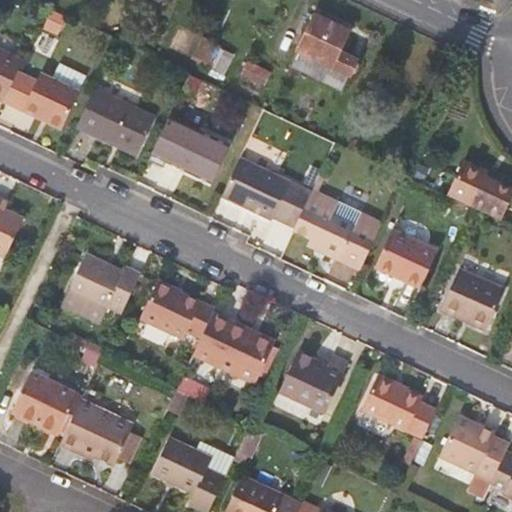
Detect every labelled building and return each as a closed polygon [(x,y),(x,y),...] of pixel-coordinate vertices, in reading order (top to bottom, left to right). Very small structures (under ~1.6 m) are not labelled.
[(300,51),(293,65),(341,87),(347,72),(350,74),(358,58),(340,50),(349,29),(315,13),(298,50),(300,51)] [(202,38),(193,57),(225,73),(234,53),(202,38)] [(0,98),(4,100),(16,74),(23,59),(0,47),(0,98)] [(248,59),(242,73),(263,82),(268,69),(248,59)] [(200,83),(203,77),(191,72),(189,77),(200,83)] [(39,84),(16,74),(4,100),(26,111),(28,107),(48,117),(46,120),(59,126),(76,90),(44,75),(39,84)] [(194,97),(200,83),(189,77),(182,90),(194,97)] [(155,119),(94,89),(77,126),(138,155),(155,119)] [(28,107),(26,111),(46,120),(48,117),(28,107)] [(230,146),(170,116),(149,160),(163,168),(166,161),(212,183),(230,146)] [(272,217),(295,228),(312,192),(240,158),(222,196),(269,219),(272,217)] [(486,178),(488,171),(463,160),(447,194),(475,207),(493,215),(503,220),(511,199),(511,189),(498,183),(486,178)] [(500,177),(488,171),(486,178),(498,183),(500,177)] [(326,175),(322,172),(315,188),(320,190),(326,175)] [(294,231),(310,239),(322,245),(320,250),(360,269),(383,221),(363,211),(357,224),(333,213),(339,199),(320,190),(315,188),(312,192),(295,228),(294,231)] [(12,202),(0,196),(0,205),(9,210),(12,202)] [(0,252),(11,257),(29,218),(9,210),(0,205),(0,252)] [(393,228),(376,266),(422,287),(438,249),(393,228)] [(308,244),(320,250),(322,245),(310,239),(308,244)] [(87,253),(69,292),(108,311),(111,306),(122,312),(141,272),(126,266),(125,270),(87,253)] [(505,287),(461,267),(442,308),(487,328),(505,287)] [(186,332),(202,339),(214,311),(215,309),(159,282),(142,318),(183,338),(186,332)] [(102,324),(108,311),(69,292),(63,305),(102,324)] [(256,384),(273,345),(234,326),(236,321),(214,311),(202,339),(194,354),(256,384)] [(276,340),(236,321),(234,326),(273,345),(276,340)] [(93,344),(91,350),(102,356),(105,349),(93,344)] [(87,348),(81,360),(96,367),(102,356),(91,350),(87,348)] [(328,365),(315,359),(298,351),(280,390),(327,413),(349,364),(333,356),(330,361),(328,365)] [(317,355),(315,359),(328,365),(330,361),(317,355)] [(61,428),(66,431),(81,399),(83,395),(30,371),(12,411),(41,426),(44,420),(61,428)] [(378,372),(376,376),(407,390),(409,386),(378,372)] [(210,389),(184,376),(177,391),(186,395),(204,403),(210,389)] [(407,390),(376,376),(360,411),(413,435),(422,439),(435,411),(420,404),(423,398),(407,390)] [(177,416),(186,395),(177,391),(167,412),(177,416)] [(61,444),(81,453),(84,448),(97,454),(117,463),(134,424),(81,399),(66,431),(61,444)] [(494,431),(460,415),(441,455),(493,479),(506,451),(511,442),(493,434),(494,431)] [(58,434),(61,428),(44,420),(41,426),(58,434)] [(251,430),(240,455),(250,459),(261,434),(251,430)] [(400,463),(409,467),(422,439),(413,435),(400,463)] [(187,505),(202,511),(208,511),(227,474),(233,460),(214,451),(211,458),(167,437),(150,474),(165,481),(172,484),(192,494),(187,505)] [(95,460),(97,454),(84,448),(81,453),(95,460)] [(511,453),(506,451),(493,479),(492,482),(505,488),(503,493),(511,497),(511,453)] [(297,511),(302,503),(242,475),(225,511),(297,511)] [(466,511),(470,506),(457,500),(451,511),(466,511)] [(313,511),(315,509),(302,502),(302,503),(297,511),(313,511)]
